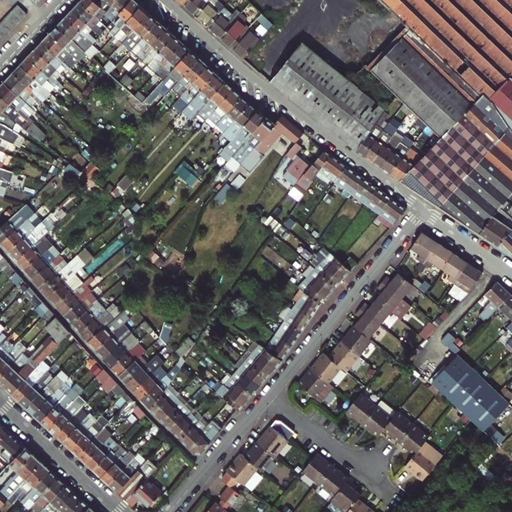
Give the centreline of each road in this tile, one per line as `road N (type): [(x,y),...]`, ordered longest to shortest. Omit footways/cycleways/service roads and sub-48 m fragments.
road 1 (tertiary): [(421,210),(164,0)]
road 2 (residential): [(421,210),(268,398)]
road 3 (residential): [(268,398),(402,502)]
road 4 (residential): [(0,403),(121,511)]
road 5 (residential): [(268,398),(169,511)]
